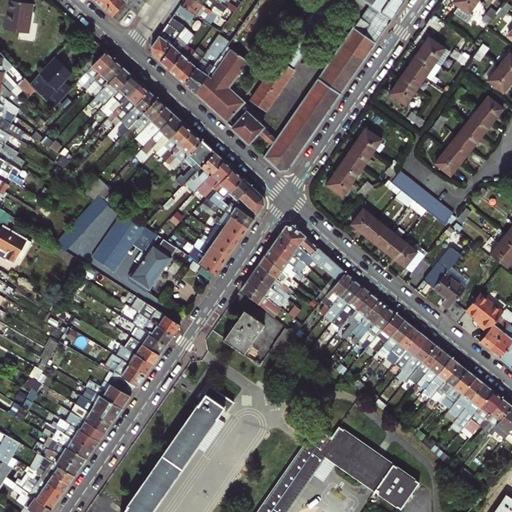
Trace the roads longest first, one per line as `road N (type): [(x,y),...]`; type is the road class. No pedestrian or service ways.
road 1 (residential): [(286,195),(65,511)]
road 2 (tertiary): [(511,384),(286,195)]
road 3 (residential): [(421,0),(286,195)]
road 4 (tertiary): [(286,195),(127,47)]
